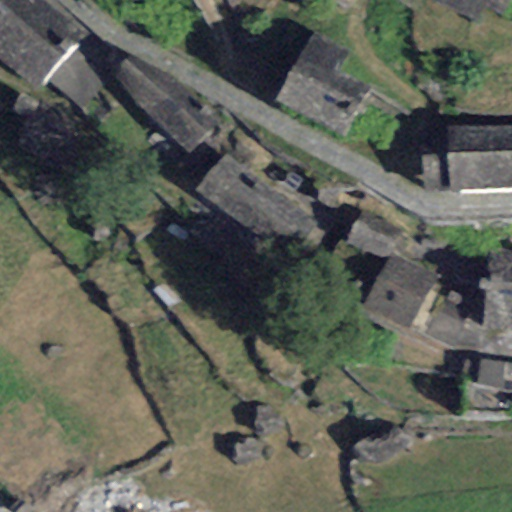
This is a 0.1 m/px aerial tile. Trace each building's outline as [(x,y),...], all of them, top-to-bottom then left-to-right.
[(31,0),(0,0),(0,54),(37,85),(77,38),(31,0)] [(426,0),(499,28),(509,0),(426,0)] [(318,30),(278,100),(345,138),(372,90),(340,71),(352,49),(318,30)] [(137,51),(112,77),(192,156),(217,130),(137,51)] [(511,125),(420,127),(421,189),(511,188),(511,125)] [(316,223),(230,153),(198,192),(284,262),(316,223)] [(403,230),(362,210),(347,242),(388,261),(403,230)] [(441,279),(394,254),(367,305),(414,330),(441,279)] [(511,269),(477,269),(476,340),(511,340),(511,269)] [(511,359),(481,356),(477,403),(511,406),(511,359)]
